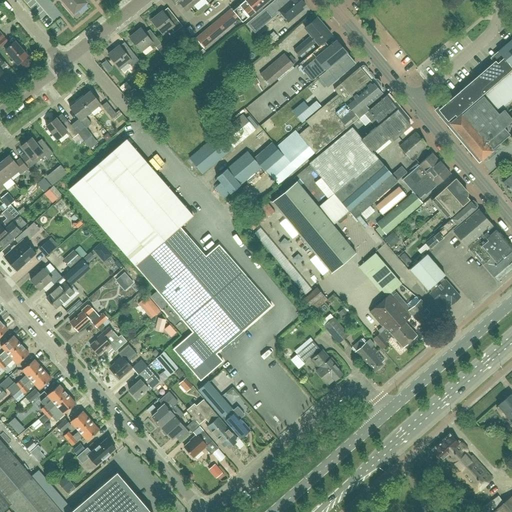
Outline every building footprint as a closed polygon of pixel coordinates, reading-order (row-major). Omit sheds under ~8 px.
[(61,0),(73,13),(86,2),(84,0),(61,0)] [(190,7),(194,12),(207,1),(206,0),(183,0),(181,2),(187,10),(190,7)] [(242,22),(267,0),(245,0),(232,11),(231,10),(196,39),(203,48),(239,18),(242,22)] [(305,4),(304,4),(301,0),(285,0),(276,8),(288,21),(299,12),(303,10),(301,7),(305,4)] [(398,0),(380,15),(395,32),(396,32),(398,35),(397,37),(403,44),(407,42),(414,50),(411,53),(417,61),(436,45),(433,42),(439,37),(441,40),(449,34),(446,31),(455,23),(458,26),(465,20),(448,0),(398,0)] [(266,7),(254,17),(260,24),(261,25),(272,15),(266,7)] [(174,31),(181,26),(171,12),(166,16),(162,11),(151,20),(162,34),(171,27),(174,31)] [(331,35),(323,25),(316,17),(304,28),(311,36),(294,50),(299,56),(315,42),(318,46),(331,35)] [(366,42),(369,40),(356,24),(352,27),(366,42)] [(155,47),(157,50),(161,47),(159,44),(160,43),(149,30),(144,34),(140,28),(129,37),(140,51),(149,44),(153,49),(155,47)] [(17,64),(27,56),(14,41),(10,45),(0,33),(0,47),(0,48),(2,46),(5,49),(5,50),(17,64)] [(496,61),(506,73),(506,74),(511,69),(511,67),(511,38),(497,51),(502,56),(496,61)] [(336,41),(336,40),(315,58),(301,70),(311,82),(324,71),(332,65),(338,59),(337,59),(345,52),(336,41)] [(128,61),(131,66),(134,69),(140,64),(137,61),(138,60),(128,47),(123,51),(119,46),(108,54),(119,68),(128,61)] [(332,65),(324,71),(327,74),(321,80),(326,87),(355,63),(346,53),(346,52),(345,52),(337,59),(338,59),(332,65)] [(293,64),(284,54),(260,74),(269,85),(293,64)] [(506,73),(496,61),(495,61),(459,92),(459,93),(439,110),(447,119),(455,113),(457,116),(488,90),(488,89),(506,73)] [(381,93),(359,67),(333,89),(338,94),(305,121),(309,126),(299,135),(314,153),(368,107),(367,105),(381,93)] [(511,69),(506,74),(506,73),(488,89),(488,90),(457,116),(457,117),(450,123),(462,137),(466,134),(469,138),(498,113),(503,109),(502,108),(511,100),(511,69)] [(301,106),(311,97),(304,90),(295,99),(301,106)] [(90,91),(79,99),(90,113),(100,104),(90,91)] [(126,138),(69,188),(134,265),(192,332),(172,349),(199,380),(222,361),(216,353),(220,349),(242,330),(271,305),(218,244),(205,255),(179,226),(192,215),(176,196),(228,151),(227,151),(214,136),(211,132),(178,94),(126,138)] [(371,112),(367,116),(376,126),(392,113),(391,111),(394,109),(384,97),(369,110),(371,112)] [(73,128),(77,134),(84,141),(92,135),(86,128),(91,124),(85,116),(90,113),(79,99),(69,107),(81,122),(73,128)] [(111,119),(116,116),(105,103),(101,107),(111,119)] [(498,113),(469,138),(473,141),(468,145),(480,158),(490,150),(491,151),(498,145),(497,143),(508,134),(502,127),(511,119),(503,108),(503,109),(498,113)] [(297,181),(271,201),(301,237),(330,273),(356,253),(332,224),(337,221),(345,213),(348,211),(354,217),(360,212),(368,205),(406,173),(400,167),(391,175),(372,153),(374,152),(373,151),(390,136),(393,140),(409,126),(396,110),(393,113),(392,113),(376,126),(361,139),(351,127),(308,164),(334,194),(318,207),(297,181)] [(220,132),(232,147),(254,129),(241,113),(220,132)] [(72,138),(77,134),(73,128),(67,120),(61,125),(56,118),(46,126),(56,139),(66,131),(72,138)] [(278,183),(314,152),(294,129),(275,144),(284,154),(282,156),(266,169),(278,183)] [(415,154),(426,145),(415,132),(399,146),(412,161),(417,157),(415,154)] [(41,152),(47,159),(53,154),(41,139),(35,143),(31,138),(20,146),(26,153),(21,157),(29,167),(36,161),(34,158),(41,152)] [(271,143),(253,158),(260,166),(264,171),(266,169),(282,156),(271,143)] [(229,192),(260,166),(253,158),(247,150),(216,176),(220,182),(214,187),(222,197),(229,192)] [(425,195),(431,190),(450,173),(439,161),(432,153),(401,179),(413,192),(376,224),(378,226),(384,233),(386,235),(422,203),(418,199),(424,194),(425,195)] [(0,162),(0,165),(10,178),(18,172),(20,174),(27,169),(19,158),(14,162),(9,155),(0,162)] [(10,178),(0,165),(0,190),(4,188),(2,185),(10,178)] [(511,173),(502,182),(511,192),(511,191),(511,173)] [(430,200),(438,209),(446,218),(448,216),(449,217),(469,199),(466,196),(466,191),(455,179),(430,200)] [(61,195),(53,186),(44,194),(52,203),(61,195)] [(382,216),(406,196),(399,188),(376,208),(382,216)] [(43,194),(22,208),(27,216),(48,202),(43,194)] [(434,234),(424,243),(429,249),(439,240),(476,208),(470,201),(441,226),(442,227),(434,234)] [(0,232),(19,215),(10,205),(1,213),(7,218),(0,224),(0,232)] [(470,251),(495,230),(478,209),(452,231),(465,246),(466,248),(467,247),(470,251)] [(342,219),(351,229),(357,223),(348,213),(342,219)] [(13,240),(11,238),(27,224),(19,215),(0,232),(0,245),(3,249),(13,240)] [(26,229),(15,240),(18,243),(20,241),(23,239),(25,241),(31,235),(39,229),(33,223),(30,226),(26,229)] [(378,226),(375,229),(381,236),(384,233),(378,226)] [(493,277),(511,260),(511,248),(495,230),(470,251),(482,265),(482,264),(493,277)] [(393,233),(384,241),(391,249),(400,242),(393,233)] [(286,234),(271,251),(289,268),(297,259),(314,275),(321,266),(286,234)] [(4,256),(10,263),(16,271),(26,262),(28,262),(30,260),(31,258),(36,254),(29,246),(25,241),(23,239),(20,241),(18,243),(15,246),(14,246),(11,248),(11,250),(4,256)] [(111,269),(119,263),(103,241),(95,246),(111,269)] [(73,250),(63,259),(71,268),(81,259),(81,258),(86,253),(79,245),(74,250),(73,250)] [(412,262),(404,253),(403,253),(399,257),(407,266),(412,262)] [(392,295),(390,293),(401,284),(374,254),(363,263),(389,293),(384,298),(404,321),(410,316),(409,316),(411,314),(424,328),(436,317),(419,299),(409,307),(395,292),(392,295)] [(450,304),(460,296),(445,279),(444,280),(442,277),(445,275),(427,254),(409,269),(427,290),(429,288),(431,291),(429,293),(437,302),(438,301),(445,309),(450,304)] [(80,261),(63,277),(69,284),(87,268),(80,261)] [(61,278),(54,270),(49,264),(43,269),(30,280),(39,290),(50,280),(53,284),(61,278)] [(123,272),(118,276),(127,286),(132,282),(123,272)] [(55,308),(73,292),(64,282),(46,298),(55,308)] [(312,313),(327,299),(317,287),(303,300),(312,313)] [(160,310),(147,295),(139,301),(152,317),(160,310)] [(416,335),(404,321),(384,298),(369,311),(385,329),(380,333),(379,333),(372,339),(382,349),(389,343),(386,340),(392,335),(402,347),(416,335)] [(77,331),(90,320),(96,328),(107,318),(103,313),(99,317),(88,304),(81,310),(82,311),(69,322),(77,331)] [(343,308),(338,312),(342,316),(346,312),(343,308)] [(348,334),(333,317),(323,325),(338,343),(348,334)] [(158,318),(157,318),(155,330),(162,332),(165,320),(158,318)] [(176,332),(169,324),(164,329),(171,337),(176,332)] [(118,337),(113,332),(108,327),(95,338),(96,339),(90,345),(98,355),(109,345),(114,351),(126,341),(121,334),(118,337)] [(0,362),(21,344),(13,335),(1,346),(5,351),(0,355),(0,362)] [(302,361),(318,347),(312,340),(296,354),(302,361)] [(374,370),(382,364),(374,354),(377,352),(371,345),(370,346),(365,341),(354,350),(365,363),(367,361),(374,370)] [(6,364),(13,359),(17,364),(28,353),(21,344),(0,362),(0,366),(2,369),(7,365),(6,364)] [(131,368),(127,363),(137,355),(128,345),(118,353),(120,356),(114,362),(115,363),(109,368),(119,379),(131,368)] [(316,364),(318,367),(315,370),(325,381),(331,376),(334,379),(342,373),(336,366),(337,364),(331,356),(329,358),(321,349),(310,359),(315,365),(316,364)] [(155,357),(155,358),(170,374),(177,366),(163,350),(155,357)] [(30,379),(42,369),(34,359),(22,370),(26,374),(20,379),(15,383),(14,381),(6,388),(12,395),(12,396),(30,379)] [(128,389),(136,397),(147,387),(149,389),(160,379),(147,365),(134,377),(137,381),(128,389)] [(24,394),(28,390),(35,384),(39,389),(51,378),(42,369),(30,379),(12,396),(17,401),(24,395),(24,394)] [(187,390),(192,386),(185,378),(180,382),(187,390)] [(245,434),(245,432),(249,429),(239,417),(240,417),(239,417),(243,413),(237,406),(233,409),(207,381),(197,389),(226,422),(227,422),(240,437),(241,436),(243,436),(245,434)] [(47,395),(55,404),(67,394),(59,384),(47,395)] [(30,403),(40,394),(35,389),(25,397),(30,403)] [(178,419),(183,414),(175,405),(178,402),(169,392),(160,400),(163,404),(157,409),(158,410),(152,416),(156,421),(155,423),(157,426),(159,425),(160,426),(174,414),(178,419)] [(52,415),(57,420),(75,403),(67,394),(55,404),(48,410),(44,414),(48,418),(52,415)] [(511,397),(509,395),(497,406),(502,412),(503,411),(511,420),(511,397)] [(234,439),(236,437),(203,399),(196,405),(194,403),(187,410),(195,419),(197,421),(203,415),(210,423),(207,426),(223,445),(226,444),(229,447),(236,441),(234,439)] [(40,409),(44,414),(48,410),(44,405),(40,409)] [(70,421),(78,431),(90,420),(82,411),(70,421)] [(42,423),(48,418),(44,414),(39,419),(42,423)] [(174,414),(160,426),(163,429),(162,431),(165,434),(167,434),(171,439),(184,427),(177,420),(183,415),(183,414),(178,419),(174,414)] [(200,425),(197,421),(195,419),(186,426),(192,433),(193,432),(196,435),(191,438),(192,439),(184,447),(193,457),(205,446),(207,448),(206,449),(211,454),(218,448),(199,426),(200,425)] [(90,420),(78,431),(72,436),(68,440),(72,445),(76,441),(82,435),(87,440),(99,430),(90,420)] [(460,444),(458,445),(458,444),(458,443),(451,435),(433,451),(440,459),(444,456),(452,465),(451,466),(454,470),(474,493),(491,478),(467,451),(465,453),(465,452),(466,451),(466,449),(462,444),(460,444)] [(76,456),(81,463),(89,456),(96,464),(102,459),(104,458),(105,458),(107,456),(108,455),(108,453),(114,448),(106,438),(98,445),(94,448),(91,451),(86,447),(76,456)] [(0,439),(0,511),(9,504),(15,511),(150,511),(118,474),(116,472),(72,510),(69,511),(61,511),(31,476),(0,439)] [(76,455),(84,448),(80,443),(72,450),(76,455)] [(223,465),(229,461),(221,451),(215,455),(223,465)] [(217,482),(226,479),(221,467),(213,471),(217,482)] [(38,470),(31,476),(61,511),(69,511),(72,510),(38,470)] [(70,493),(76,487),(68,479),(63,485),(70,493)] [(511,511),(511,495),(492,511),(511,511)]
